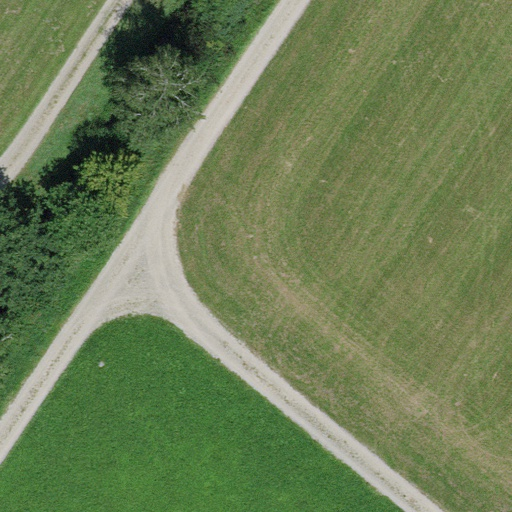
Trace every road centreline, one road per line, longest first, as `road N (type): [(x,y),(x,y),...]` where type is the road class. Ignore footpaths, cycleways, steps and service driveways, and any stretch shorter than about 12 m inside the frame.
road 1 (track): [(0,469),(302,0)]
road 2 (track): [(132,268),(423,511)]
road 3 (track): [(131,0),(0,190)]
